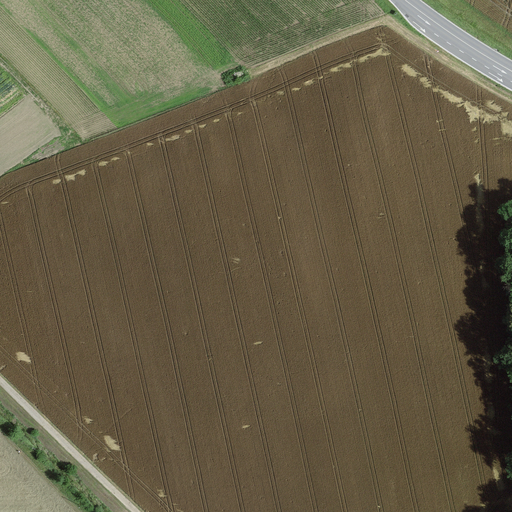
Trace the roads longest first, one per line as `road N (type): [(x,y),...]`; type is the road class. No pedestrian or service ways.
road 1 (track): [(223,84),(87,138),(0,58)]
road 2 (track): [(0,380),(136,511)]
road 3 (secondary): [(511,71),(405,0)]
